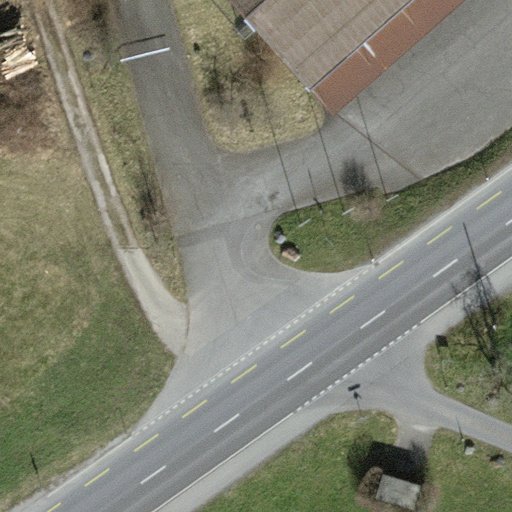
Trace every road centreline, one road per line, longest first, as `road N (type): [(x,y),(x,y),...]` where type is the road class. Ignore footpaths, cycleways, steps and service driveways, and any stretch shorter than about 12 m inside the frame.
road 1 (tertiary): [(100,511),(511,213)]
road 2 (track): [(34,0),(131,245),(235,416)]
